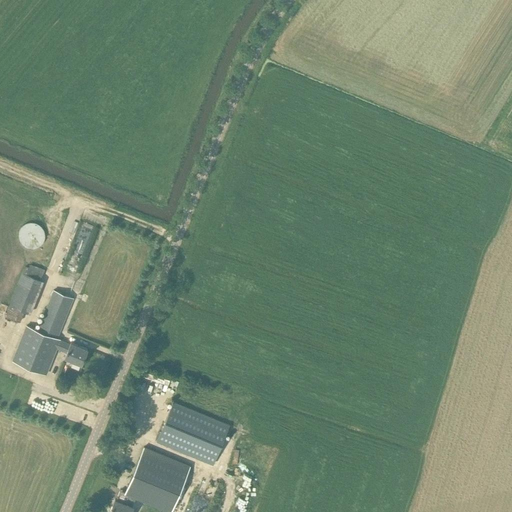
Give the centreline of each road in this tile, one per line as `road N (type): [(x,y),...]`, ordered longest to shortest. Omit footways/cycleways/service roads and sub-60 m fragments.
road 1 (unclassified): [(61,511),(238,85),(286,0)]
road 2 (track): [(176,238),(0,160)]
